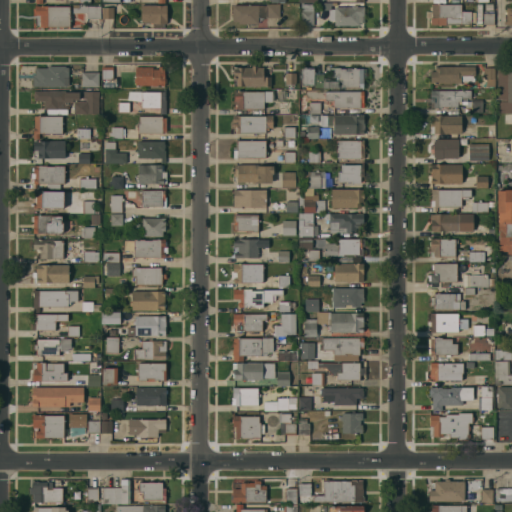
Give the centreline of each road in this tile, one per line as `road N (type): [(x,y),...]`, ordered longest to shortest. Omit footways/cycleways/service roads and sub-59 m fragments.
road 1 (residential): [(399,0),(395,511)]
road 2 (residential): [(200,0),(199,511)]
road 3 (residential): [(511,46),(0,47)]
road 4 (tertiary): [(511,459),(0,460)]
road 5 (residential): [(2,0),(0,322)]
